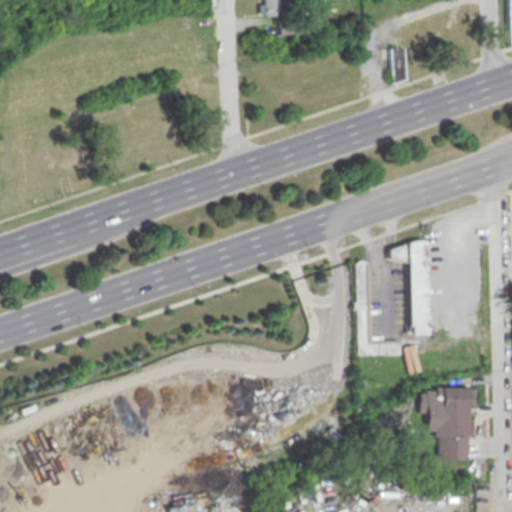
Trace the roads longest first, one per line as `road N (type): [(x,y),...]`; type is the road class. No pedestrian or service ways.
road 1 (primary): [(0,331),(511,155)]
road 2 (primary): [(511,80),(0,252)]
road 3 (residential): [(505,511),(499,159)]
road 4 (residential): [(223,0),(240,171)]
road 5 (primary): [(113,214),(84,241),(0,270)]
